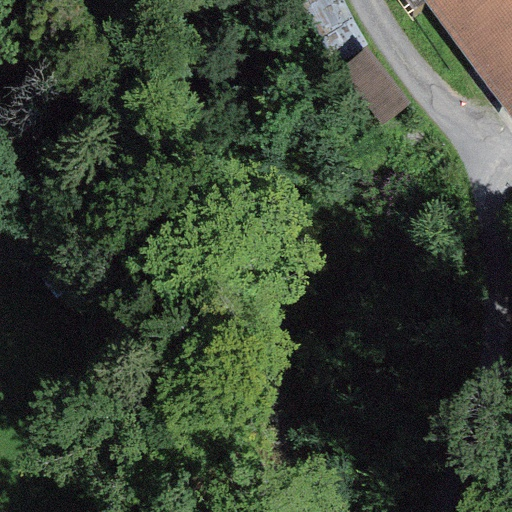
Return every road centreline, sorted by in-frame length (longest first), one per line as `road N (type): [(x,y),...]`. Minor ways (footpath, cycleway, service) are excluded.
road 1 (track): [(443,511),(492,395),(505,289),(487,168)]
road 2 (track): [(487,168),(376,0)]
